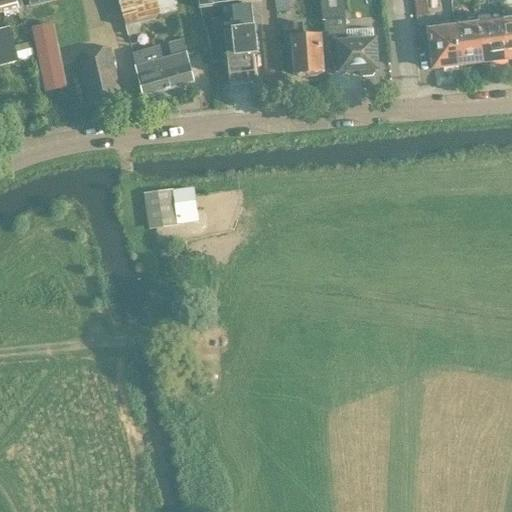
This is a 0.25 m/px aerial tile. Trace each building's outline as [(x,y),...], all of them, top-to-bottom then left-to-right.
[(8,0),(0,2),(0,14),(4,14),(5,18),(18,14),(20,20),(26,19),(21,0),(8,0)] [(49,0),(28,0),(30,9),(51,4),(49,0)] [(117,0),(127,36),(143,32),(141,24),(178,13),(176,6),(178,5),(176,0),(117,0)] [(198,0),(200,9),(227,6),(241,5),(240,0),(198,0)] [(290,12),(288,0),(275,0),(278,14),(290,12)] [(342,0),(330,0),(322,1),(324,22),(328,22),(345,21),(342,0)] [(413,0),(416,18),(428,17),(426,0),(413,0)] [(227,6),(200,9),(213,60),(227,58),(230,84),(248,82),(249,82),(248,71),(254,70),(255,70),(253,55),(257,55),(252,6),(227,9),(227,6)] [(511,12),(503,13),(504,23),(509,61),(511,60),(511,12)] [(483,19),(479,20),(484,64),(485,64),(497,62),(509,61),(504,23),(490,25),(489,19),(483,19)] [(468,27),(455,29),(459,67),(484,64),(479,20),(474,20),(468,21),(468,27)] [(345,21),(328,22),(330,54),(339,53),(340,73),(360,72),(360,75),(362,77),(372,76),(374,74),(374,71),(377,71),(375,42),(374,42),(373,30),(346,32),(345,21)] [(294,39),(296,77),(307,76),(310,78),(317,77),(320,75),(322,75),(320,38),(304,39),(303,24),(293,25),(294,39)] [(48,25),(33,28),(45,94),(64,90),(58,62),(52,63),(50,55),(54,54),(48,25)] [(439,31),(439,25),(428,26),(434,70),(459,67),(455,29),(439,31)] [(8,28),(0,30),(0,67),(33,58),(31,49),(16,54),(8,28)] [(168,45),(172,58),(163,61),(162,61),(170,91),(194,85),(183,42),(168,45)] [(109,48),(78,57),(90,106),(121,98),(109,48)] [(134,55),(138,68),(136,68),(144,99),(170,91),(162,61),(163,61),(160,48),(134,55)] [(196,212),(192,190),(172,193),(172,191),(144,195),(149,228),(177,224),(175,215),(196,212)]
